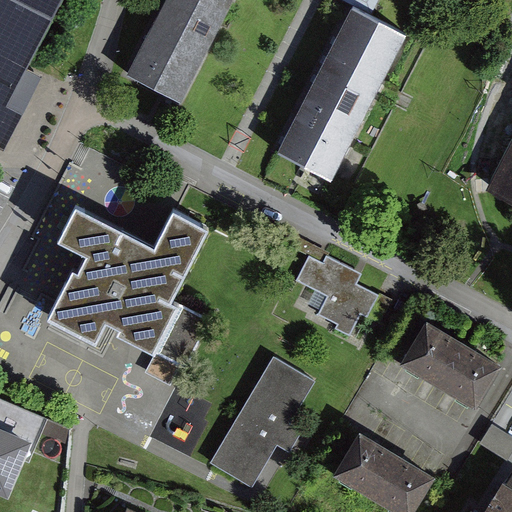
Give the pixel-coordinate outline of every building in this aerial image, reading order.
[(27,63),(58,0),(0,0),(0,144),(2,145),(40,70),(27,63)] [(164,0),(124,72),(184,105),(236,0),(164,0)] [(354,6),(280,152),(332,179),(406,33),(354,6)] [(511,205),(511,143),(485,190),(511,205)] [(208,248),(167,228),(145,263),(68,226),(49,263),(70,274),(37,337),(95,368),(103,352),(152,376),(179,324),(170,319),(208,248)] [(375,300),(305,268),(278,327),(348,359),(375,300)] [(499,384),(421,338),(393,386),(470,432),(499,384)] [(322,385),(277,358),(213,463),(258,490),(283,448),(296,456),(310,433),(297,425),(322,385)] [(511,399),(483,449),(511,465),(511,399)] [(0,511),(11,511),(41,435),(0,419),(0,511)] [(419,511),(430,492),(354,451),(328,500),(350,511),(419,511)] [(511,511),(511,492),(500,485),(482,511),(511,511)]
